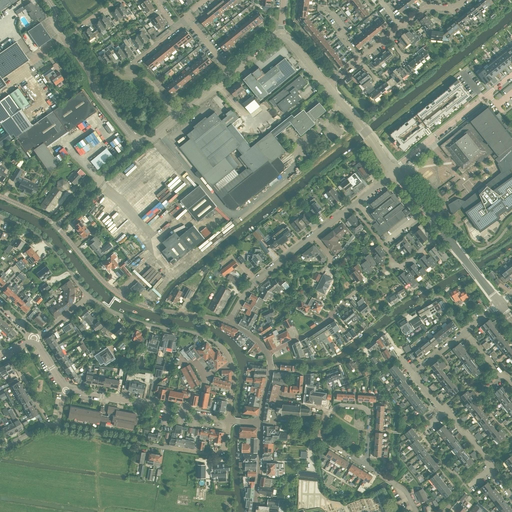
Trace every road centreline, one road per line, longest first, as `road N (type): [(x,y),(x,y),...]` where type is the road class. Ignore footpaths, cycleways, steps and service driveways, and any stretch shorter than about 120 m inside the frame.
road 1 (residential): [(227,321),(121,298),(56,226),(0,196)]
road 2 (residential): [(228,420),(219,453),(56,424)]
road 3 (residential): [(270,369),(322,371),(441,294)]
road 4 (residential): [(227,321),(262,273),(352,204)]
road 5 (tertiary): [(499,303),(392,172)]
road 6 (residential): [(228,420),(64,390)]
road 7 (residential): [(232,363),(207,337),(134,321),(90,297)]
road 8 (residential): [(267,353),(324,323),(392,264)]
road 9 (residential): [(511,76),(392,172)]
road 10 (tertiary): [(139,145),(66,36)]
road 11 (residential): [(90,297),(47,242),(0,216)]
